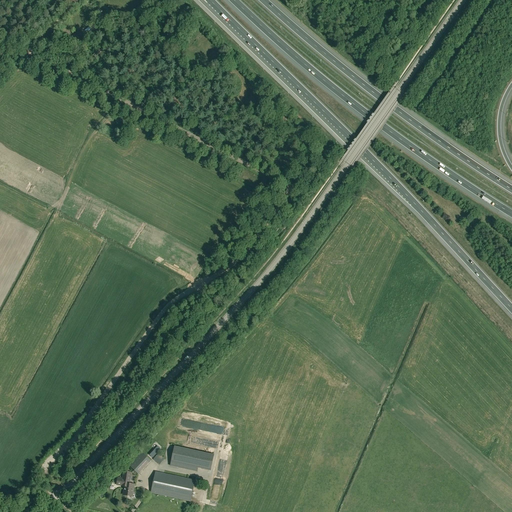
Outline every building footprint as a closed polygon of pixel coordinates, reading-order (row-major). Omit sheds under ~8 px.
[(85,32),(83,34),(80,30),(71,39),(77,44),(79,42),(83,47),(95,35),(90,31),(91,30),(88,27),(84,31),(85,32)] [(214,455),(175,446),(171,462),(180,464),(179,468),(197,472),(198,468),(210,470),(214,455)] [(159,465),(165,459),(159,453),(153,459),(159,465)] [(151,492),(190,501),(195,480),(156,472),(151,492)] [(122,486),(125,486),(129,484),(130,477),(123,476),(123,479),(118,478),(117,485),(122,486)] [(134,484),(129,484),(125,486),(125,488),(124,495),(133,496),(134,484)]
